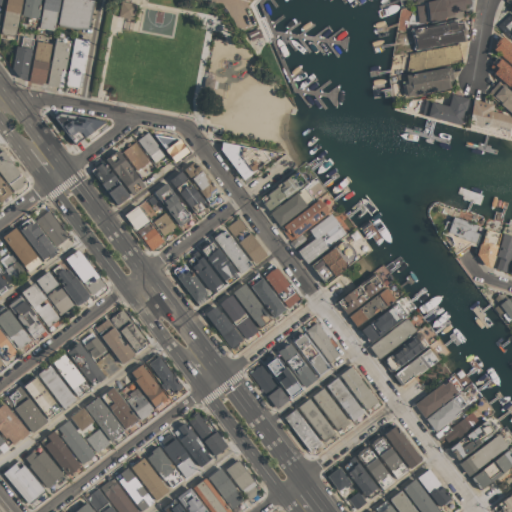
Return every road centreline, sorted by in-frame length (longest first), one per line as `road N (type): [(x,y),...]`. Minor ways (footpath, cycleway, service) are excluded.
road 1 (residential): [(478,511),(183,128),(131,116)]
road 2 (residential): [(41,511),(317,300)]
road 3 (residential): [(239,199),(0,385)]
road 4 (secondary): [(47,185),(184,362)]
road 5 (residential): [(396,404),(254,511)]
road 6 (secondary): [(204,389),(296,511)]
road 7 (secondary): [(147,274),(66,169)]
road 8 (secondary): [(302,478),(223,374)]
road 9 (residential): [(131,116),(12,98)]
